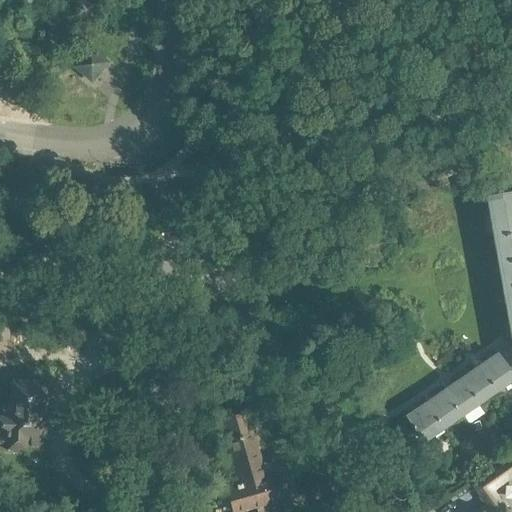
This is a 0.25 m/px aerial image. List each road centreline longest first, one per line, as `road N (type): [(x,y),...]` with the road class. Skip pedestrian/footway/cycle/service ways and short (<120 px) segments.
road 1 (residential): [(387,511),(201,251),(178,247)]
road 2 (track): [(235,171),(264,149),(511,104)]
road 3 (unclassified): [(6,133),(77,144),(135,135),(165,93),(172,0)]
road 4 (residential): [(154,511),(165,263),(178,247)]
